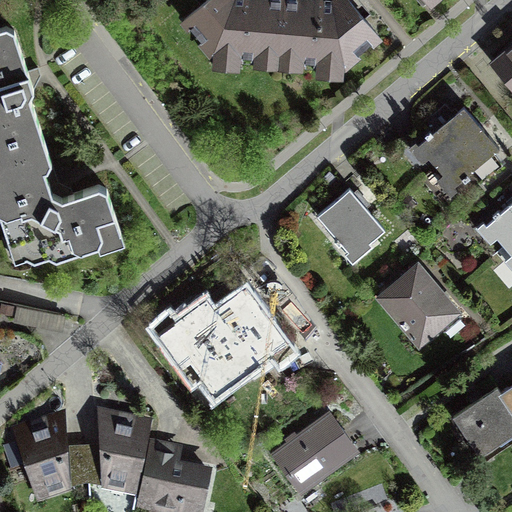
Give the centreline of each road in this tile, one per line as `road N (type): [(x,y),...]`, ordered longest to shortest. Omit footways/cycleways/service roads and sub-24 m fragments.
road 1 (residential): [(450,511),(274,264),(266,205)]
road 2 (residential): [(266,205),(218,215),(0,415)]
road 3 (residential): [(511,0),(266,205)]
